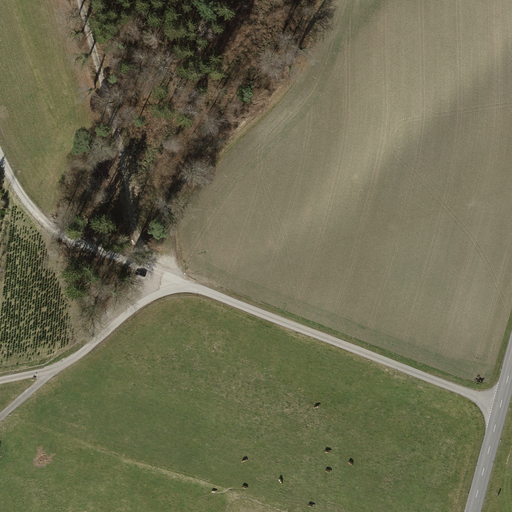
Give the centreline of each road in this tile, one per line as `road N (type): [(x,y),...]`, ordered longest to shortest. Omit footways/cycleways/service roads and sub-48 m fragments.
road 1 (unclassified): [(500,404),(182,281),(159,279),(52,371)]
road 2 (track): [(80,0),(138,236),(159,279)]
road 3 (track): [(0,154),(45,221),(159,279)]
